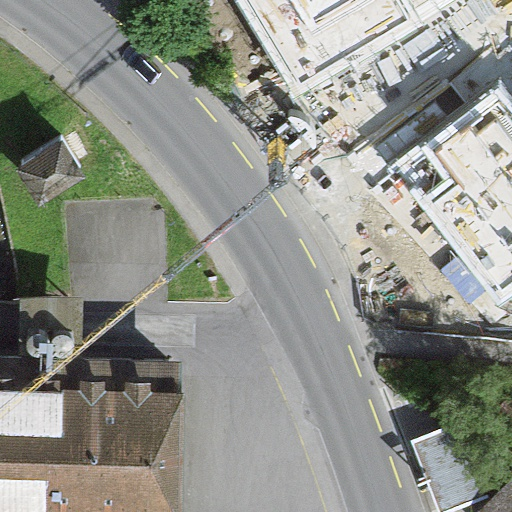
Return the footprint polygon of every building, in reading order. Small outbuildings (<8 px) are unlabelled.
[(241,0),(298,94),(456,0),(241,0)] [(511,105),(497,86),(395,164),(500,301),(511,291),(511,105)] [(168,511),(172,360),(0,356),(0,511),(168,511)] [(426,452),(446,507),(484,492),(464,437),(426,452)] [(511,511),(511,482),(484,511),(511,511)]
